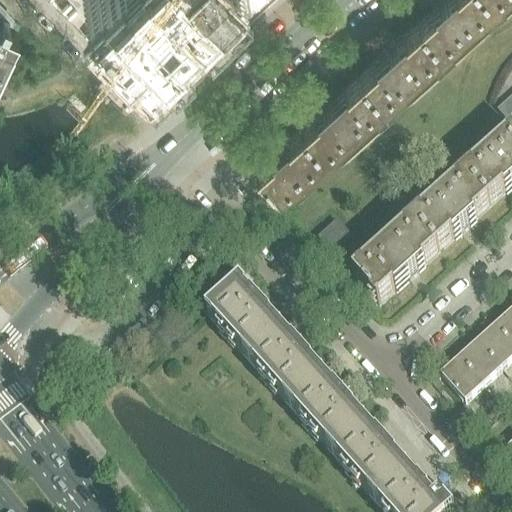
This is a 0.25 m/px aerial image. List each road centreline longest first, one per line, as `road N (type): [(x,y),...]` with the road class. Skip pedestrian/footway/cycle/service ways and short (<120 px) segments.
road 1 (residential): [(389,377),(175,145)]
road 2 (tertiary): [(175,145),(342,0)]
road 3 (tertiary): [(0,344),(114,220),(141,176)]
road 4 (residential): [(175,145),(32,0)]
road 5 (residential): [(510,511),(389,377)]
road 6 (tertiary): [(141,176),(93,199),(0,271)]
road 7 (residential): [(389,377),(511,265)]
road 8 (primary): [(87,511),(0,401)]
